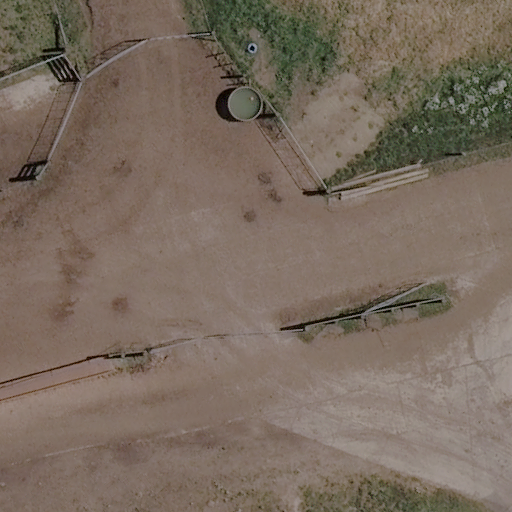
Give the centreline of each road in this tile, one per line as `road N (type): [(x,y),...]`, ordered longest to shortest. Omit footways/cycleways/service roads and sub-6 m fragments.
road 1 (track): [(511,218),(209,303),(0,387)]
road 2 (track): [(209,303),(128,0)]
